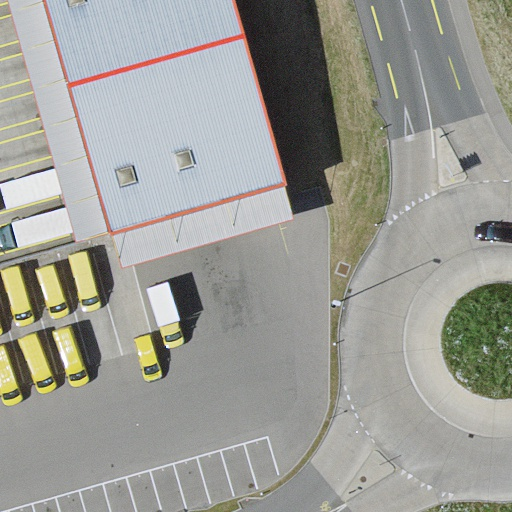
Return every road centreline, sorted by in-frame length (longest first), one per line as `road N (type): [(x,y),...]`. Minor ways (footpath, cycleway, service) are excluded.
road 1 (secondary): [(462,224),(418,248),(391,280),(376,320),(376,363),(390,403),(417,436)]
road 2 (secondary): [(462,224),(398,0)]
